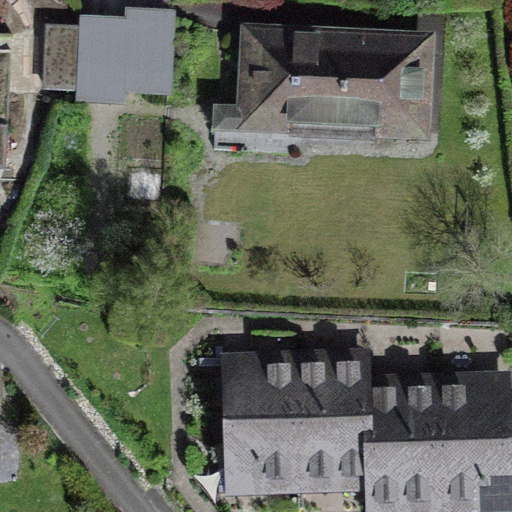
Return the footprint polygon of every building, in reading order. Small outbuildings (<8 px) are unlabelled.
[(82,21),(80,40),(76,92),(166,99),(171,28),(126,25),(82,21)] [(80,40),(47,35),(40,86),(76,92),(80,40)] [(414,42),(238,39),(236,128),(413,131),(414,42)] [(368,362),(296,363),(297,476),(368,476),(368,413),(368,362)] [(231,477),(297,476),(296,363),(230,363),(231,477)] [(508,392),(435,395),(439,506),(511,503),(508,392)] [(370,508),(439,506),(435,395),(398,396),(398,412),(368,413),(368,476),(370,508)]
